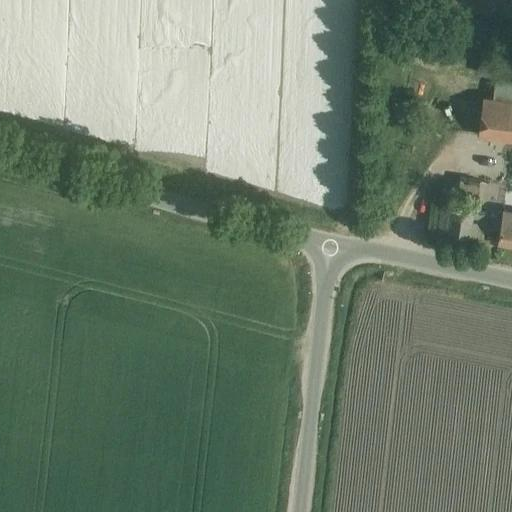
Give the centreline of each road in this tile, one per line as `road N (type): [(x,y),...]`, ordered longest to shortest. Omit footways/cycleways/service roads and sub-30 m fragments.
road 1 (unclassified): [(331,249),(0,158)]
road 2 (unclassified): [(300,511),(331,249)]
road 3 (unclassified): [(331,249),(511,287)]
